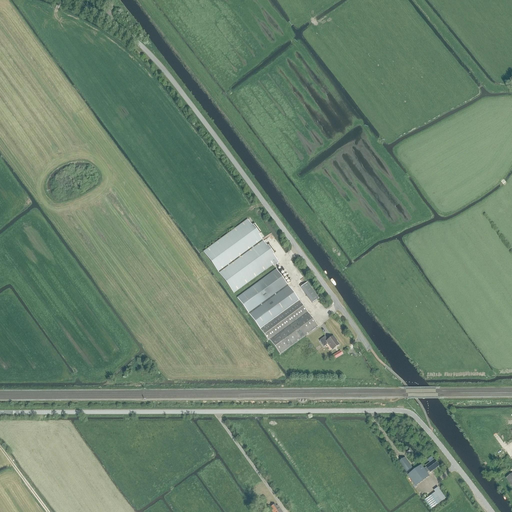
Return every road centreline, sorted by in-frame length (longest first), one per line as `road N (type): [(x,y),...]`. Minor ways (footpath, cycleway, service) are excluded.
road 1 (tertiary): [(491,511),(429,432),(401,410),(0,413)]
road 2 (unclassified): [(369,349),(166,73),(113,22),(73,0)]
